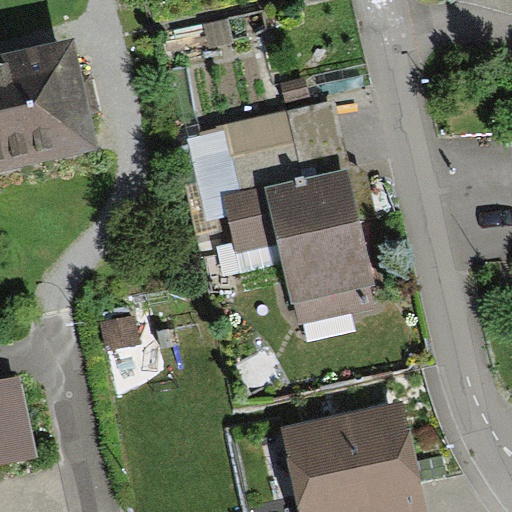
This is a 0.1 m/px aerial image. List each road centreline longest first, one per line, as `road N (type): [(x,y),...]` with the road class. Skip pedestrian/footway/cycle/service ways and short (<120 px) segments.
road 1 (residential): [(511,457),(497,447),(466,378),(383,0)]
road 2 (residential): [(58,325),(100,511)]
